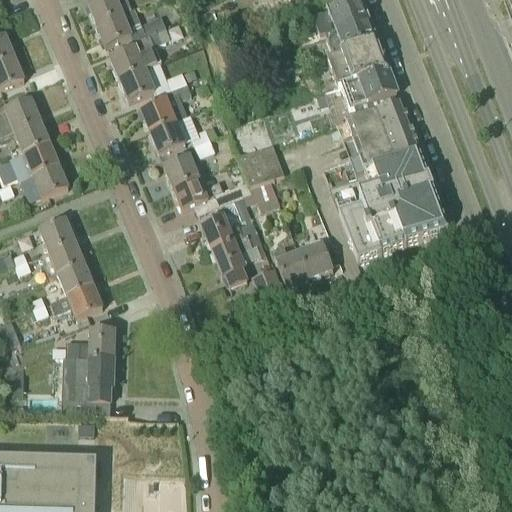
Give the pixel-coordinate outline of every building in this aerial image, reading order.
[(96,31),(134,16),(134,15),(120,20),(112,0),(95,0),(97,4),(86,9),(96,31)] [(321,45),(368,27),(357,0),(349,0),(319,11),(320,13),(330,9),(333,17),(313,26),(321,45)] [(314,0),(319,11),(349,0),(314,0)] [(133,48),(166,34),(161,22),(140,31),(134,16),(96,31),(105,54),(131,43),(133,48)] [(329,64),(375,46),(368,27),(321,45),(329,64)] [(119,86),(146,75),(160,69),(153,51),(170,45),(169,43),(167,36),(166,34),(133,48),(135,53),(109,64),(119,86)] [(0,70),(14,65),(5,42),(0,44),(0,70)] [(341,92),(387,76),(375,46),(329,64),(326,65),(337,93),(341,92)] [(14,65),(0,70),(0,97),(24,87),(14,65)] [(146,75),(119,86),(128,109),(155,98),(146,75)] [(196,85),(192,76),(183,80),(186,88),(196,85)] [(350,115),(352,115),(355,124),(399,108),(396,101),(387,76),(341,92),(350,115)] [(171,97),(186,90),(182,80),(166,86),(171,97)] [(149,139),(176,128),(175,125),(186,121),(180,106),(191,102),(186,90),(171,97),(173,102),(140,116),(149,139)] [(325,95),(318,98),(322,110),(330,107),(325,95)] [(13,139),(40,128),(31,106),(0,118),(0,143),(13,138),(13,139)] [(354,144),(406,126),(399,108),(355,124),(347,127),(354,144)] [(212,113),(215,122),(221,119),(218,111),(212,113)] [(360,161),(412,142),(406,126),(354,144),(360,161)] [(23,161),(49,150),(40,128),(13,139),(23,161)] [(176,128),(149,139),(158,162),(185,151),(176,128)] [(195,154),(209,149),(205,138),(191,143),(195,154)] [(412,142),(360,161),(367,179),(419,159),(412,142)] [(209,149),(195,154),(200,165),(213,160),(209,149)] [(21,188),(58,173),(49,150),(23,161),(11,166),(20,188),(21,188)] [(243,179),(278,167),(272,151),(238,164),(243,179)] [(420,162),(419,159),(367,179),(356,184),(355,184),(356,185),(328,195),(357,270),(380,262),(381,262),(381,261),(404,252),(404,253),(406,252),(405,252),(447,236),(441,218),(441,216),(440,217),(433,197),(433,196),(428,184),(419,162),(420,162)] [(172,195),(199,184),(190,161),(163,172),(172,195)] [(249,193),(269,186),(283,182),(278,167),(243,179),(246,187),(248,187),(249,193)] [(58,173),(21,188),(30,210),(68,195),(58,173)] [(248,187),(246,187),(223,197),(219,186),(203,193),(199,184),(172,195),(182,218),(213,205),(217,214),(224,211),(224,210),(234,206),(242,202),(251,199),(249,193),(248,187)] [(251,199),(254,208),(274,200),(269,186),(249,193),(251,199)] [(10,190),(0,193),(0,199),(2,204),(14,200),(10,190)] [(234,206),(242,226),(250,222),(246,211),(242,202),(234,206)] [(211,258),(257,239),(252,226),(230,235),(225,221),(200,232),(211,258)] [(48,259),(74,248),(65,226),(39,237),(48,259)] [(257,239),(211,258),(222,283),(225,282),(230,294),(248,287),(243,275),(246,274),(240,259),(261,250),(257,239)] [(57,281),(84,270),(74,248),(48,259),(40,263),(50,285),(57,282),(57,281)] [(299,260),(310,287),(332,278),(321,251),(310,255),(299,260)] [(310,287),(299,260),(287,265),(283,256),(273,260),(287,296),(310,287)] [(15,272),(26,267),(23,260),(11,264),(10,261),(0,264),(0,279),(15,273),(15,272)] [(15,272),(15,273),(18,282),(30,277),(26,267),(15,272)] [(66,304),(93,293),(84,270),(57,281),(57,282),(66,303),(66,304)] [(263,280),(271,301),(282,296),(273,275),(263,280)] [(260,305),(271,301),(263,280),(251,285),(260,305)] [(66,304),(66,303),(50,309),(54,321),(70,314),(75,326),(102,315),(93,293),(66,304)] [(33,317),(44,312),(41,302),(29,307),(33,317)] [(44,312),(33,317),(36,326),(48,322),(44,312)] [(0,356),(19,349),(11,328),(0,332),(0,356)] [(88,350),(80,350),(79,365),(114,366),(115,338),(89,337),(88,350)] [(53,354),(52,364),(63,364),(65,365),(65,354),(64,354),(53,354)] [(79,365),(75,365),(74,408),(62,408),(62,421),(110,422),(111,394),(113,394),(114,366),(79,365)] [(4,403),(5,403),(24,403),(24,379),(3,389),(4,403)] [(79,433),(79,445),(95,445),(95,433),(79,433)] [(94,511),(96,467),(0,464),(0,511),(94,511)]
